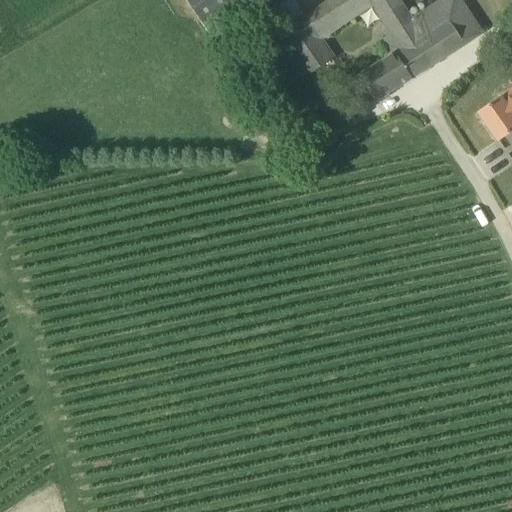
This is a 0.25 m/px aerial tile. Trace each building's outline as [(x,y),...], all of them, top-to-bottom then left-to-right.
[(184,0),(207,33),(254,0),(184,0)] [(437,0),(412,16),(400,0),(328,0),(303,17),(276,35),(304,77),(334,57),(323,39),(371,7),(389,34),(382,39),(391,53),(357,73),(375,102),(412,79),(411,78),(482,32),(457,0),(437,0)] [(293,0),(278,4),(283,21),(299,17),(294,0),(293,0)] [(497,141),(511,130),(511,88),(477,113),(497,141)] [(306,125),(289,136),(301,156),(318,145),(306,125)]
